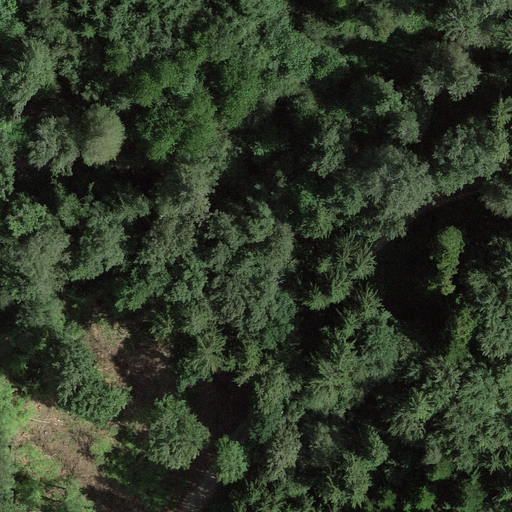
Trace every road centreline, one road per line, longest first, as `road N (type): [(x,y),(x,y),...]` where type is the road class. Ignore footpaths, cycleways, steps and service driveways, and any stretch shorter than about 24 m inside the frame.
road 1 (track): [(418,199),(362,256),(191,511)]
road 2 (track): [(0,167),(136,170)]
